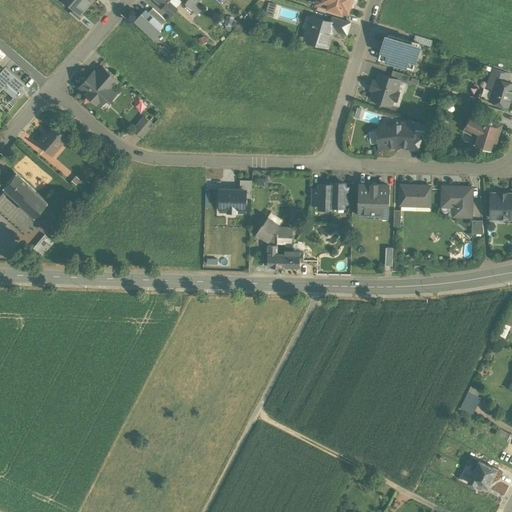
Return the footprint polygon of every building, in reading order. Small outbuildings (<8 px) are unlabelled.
[(92,0),(61,0),(68,6),(69,4),(73,8),(80,14),(81,14),(92,0)] [(168,0),(154,0),(170,13),(175,7),(168,1),(168,0)] [(190,0),(186,5),(198,15),(203,10),(191,0),(190,0)] [(318,0),(317,5),(348,15),(351,0),(318,0)] [(277,5),(269,3),(265,15),(273,17),(277,5)] [(80,14),(73,8),(69,13),(79,22),(84,16),(81,14),(80,14)] [(165,20),(152,8),(148,13),(161,25),(165,20)] [(148,13),(147,11),(143,15),(141,14),(135,21),(154,38),(161,31),(159,30),(163,26),(161,25),(148,13)] [(235,19),(227,17),(225,28),(232,30),(232,27),(236,28),(237,23),(234,22),(235,19)] [(331,22),(316,18),(314,24),(310,23),(306,36),(316,39),(315,43),(327,47),(331,35),(337,31),(346,34),(350,22),(333,17),(331,22)] [(416,52),(419,43),(413,41),(388,34),(386,43),(384,42),(381,53),(385,54),(383,61),(408,69),(410,62),(415,63),(418,52),(416,52)] [(415,36),(413,41),(419,43),(431,47),(432,41),(415,36)] [(207,43),(205,37),(198,40),(200,46),(207,43)] [(170,53),(163,46),(159,51),(166,58),(170,53)] [(102,67),(94,75),(92,74),(91,75),(93,76),(87,82),(85,81),(79,87),(86,93),(85,94),(96,105),(104,97),(109,101),(115,94),(110,90),(118,81),(102,67)] [(510,73),(493,68),(489,81),(495,83),(496,79),(507,82),(510,73)] [(0,73),(0,91),(6,85),(17,94),(22,87),(24,85),(6,70),(5,72),(3,70),(0,73)] [(410,76),(392,70),(390,78),(399,80),(399,81),(408,84),(410,76)] [(390,78),(378,74),(376,81),(373,80),(371,86),(374,87),(371,99),(387,104),(388,100),(396,102),(399,92),(396,91),(399,81),(399,80),(390,78)] [(511,83),(507,82),(496,79),(495,83),(490,101),(500,104),(501,106),(505,107),(508,106),(511,92),(511,83)] [(17,94),(14,96),(19,100),(26,91),(22,87),(17,94)] [(132,104),(141,113),(147,107),(137,98),(132,104)] [(503,111),(486,106),(485,110),(500,119),(503,111)] [(154,125),(143,116),(132,130),(142,138),(154,125)] [(486,123),(485,124),(483,123),(471,116),(465,127),(478,134),(475,145),(494,151),(501,128),(492,126),(492,124),(491,123),(491,122),(489,121),(488,121),(487,122),(486,123)] [(391,123),(388,127),(384,124),(379,131),(377,131),(379,149),(381,149),(384,151),(386,148),(388,148),(389,146),(395,145),(395,147),(397,149),(399,147),(399,146),(406,146),(406,140),(410,137),(413,137),(414,125),(402,124),(397,127),(391,123)] [(66,138),(54,127),(45,138),(44,136),(37,143),(42,147),(42,148),(49,154),(58,144),(60,146),(66,138)] [(413,137),(410,137),(406,140),(406,146),(407,148),(420,149),(423,138),(413,137)] [(48,203),(14,172),(0,188),(0,200),(7,192),(34,218),(48,203)] [(84,184),(75,176),(71,181),(80,189),(84,184)] [(241,180),(240,191),(246,191),(246,198),(251,199),(252,181),(241,180)] [(345,183),(332,183),(332,185),(331,207),(332,207),(344,207),(344,204),(345,188),(345,183)] [(388,185),(377,185),(377,184),(371,184),(371,185),(360,184),(359,216),(388,217),(388,185)] [(332,185),(319,185),(319,189),(319,206),(319,209),(332,209),(332,207),(331,207),(332,185)] [(430,186),(401,185),(400,206),(429,207),(430,186)] [(472,188),(442,187),(441,206),(457,207),(456,217),(471,218),(472,188)] [(319,189),(311,188),(311,205),(319,206),(319,189)] [(353,188),(345,188),(344,204),(352,205),(353,188)] [(240,191),(220,190),(219,208),(228,209),(228,212),(245,213),(246,198),(246,191),(240,191)] [(511,194),(491,194),(490,209),(492,210),(492,216),(505,217),(505,218),(511,218),(511,194)] [(267,218),(263,225),(262,224),(256,233),(268,241),(272,235),(277,228),(278,225),(267,218)] [(482,221),(472,221),(472,234),(483,234),(482,221)] [(293,229),(277,228),(272,235),(278,235),(277,254),(285,254),(285,251),(285,243),(292,243),(293,229)] [(44,235),(33,248),(43,256),(54,243),(44,235)] [(272,235),(268,241),(267,266),(284,267),(285,254),(277,254),(278,235),(272,235)] [(328,239),(322,235),(316,245),(322,248),(328,239)] [(292,243),(285,243),(285,251),(294,251),(294,243),(292,243)] [(294,251),(285,251),(285,254),(284,267),(300,267),(300,261),(303,261),(304,252),(294,251)] [(480,391),(471,387),(468,393),(469,393),(461,408),(473,414),(480,398),(477,397),(480,391)] [(498,428),(495,435),(507,441),(511,434),(498,428)] [(487,465),(479,460),(470,478),(468,483),(480,489),(482,485),(488,488),(492,479),(493,480),(498,469),(488,464),(487,465)]
